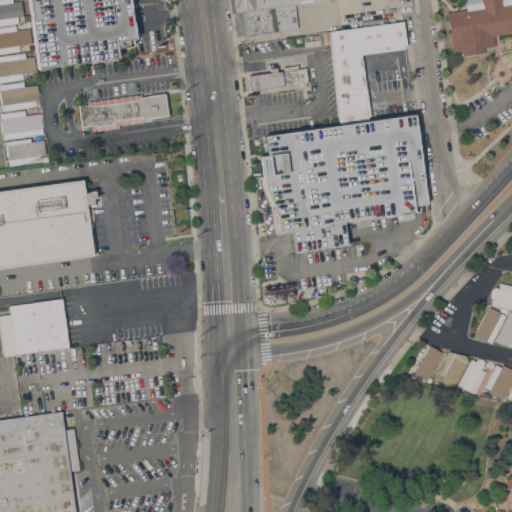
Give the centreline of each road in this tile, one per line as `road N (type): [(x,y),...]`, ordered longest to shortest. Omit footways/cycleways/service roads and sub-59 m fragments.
road 1 (primary): [(288,511),(345,404),(459,254)]
road 2 (primary): [(217,353),(287,347),(364,324),(459,254)]
road 3 (residential): [(457,227),(447,204),(420,0)]
road 4 (primary): [(220,192),(199,0)]
road 5 (primary): [(248,511),(243,351)]
road 6 (primary): [(217,353),(213,511)]
road 7 (primary): [(220,192),(212,245),(216,334)]
road 8 (primary): [(457,227),(400,283),(355,310)]
